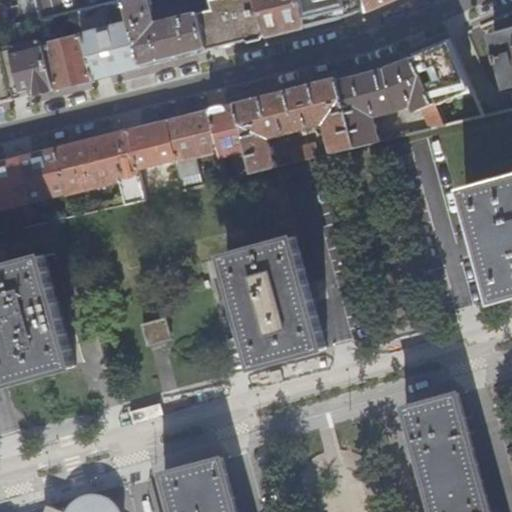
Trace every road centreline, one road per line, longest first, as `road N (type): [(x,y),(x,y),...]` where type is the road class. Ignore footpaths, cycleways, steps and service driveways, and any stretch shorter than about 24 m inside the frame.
road 1 (residential): [(511,333),(0,470)]
road 2 (residential): [(471,0),(376,39),(0,133)]
